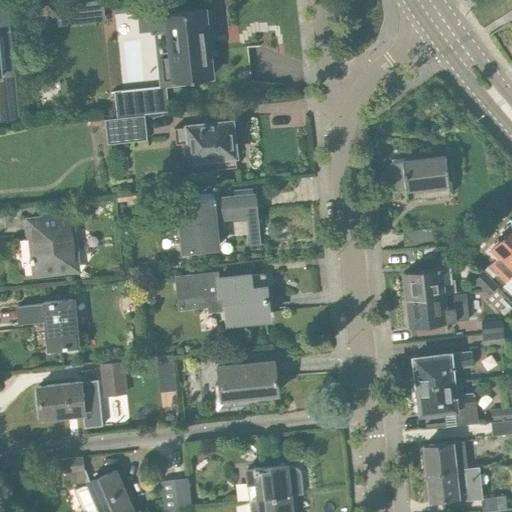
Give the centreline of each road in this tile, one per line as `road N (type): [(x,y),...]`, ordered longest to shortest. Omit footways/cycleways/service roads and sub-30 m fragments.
road 1 (residential): [(370,413),(26,451),(0,438)]
road 2 (residential): [(370,413),(340,147)]
road 3 (residential): [(340,147),(354,96),(442,28)]
road 4 (residential): [(340,147),(315,0)]
